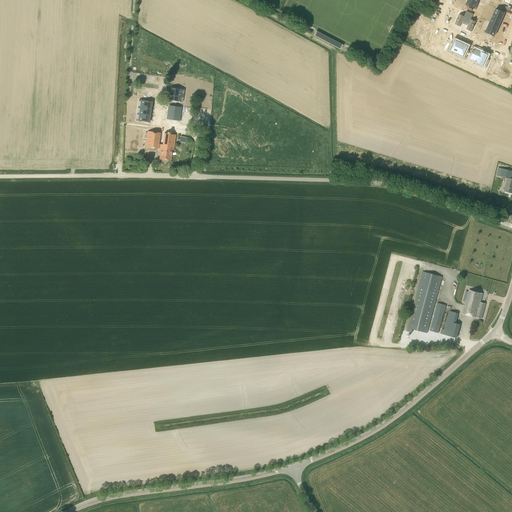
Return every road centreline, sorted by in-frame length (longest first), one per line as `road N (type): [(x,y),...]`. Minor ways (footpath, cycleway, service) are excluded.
road 1 (unclassified): [(511,226),(367,181),(0,178)]
road 2 (tertiary): [(292,470),(387,422),(494,333)]
road 3 (tertiary): [(71,511),(114,496),(292,470)]
